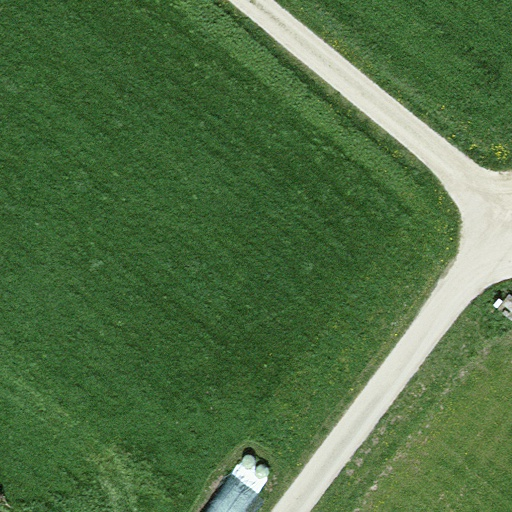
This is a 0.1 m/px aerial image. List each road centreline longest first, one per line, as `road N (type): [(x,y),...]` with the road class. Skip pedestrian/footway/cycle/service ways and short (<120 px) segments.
road 1 (track): [(290,511),(511,224)]
road 2 (track): [(511,217),(251,0)]
